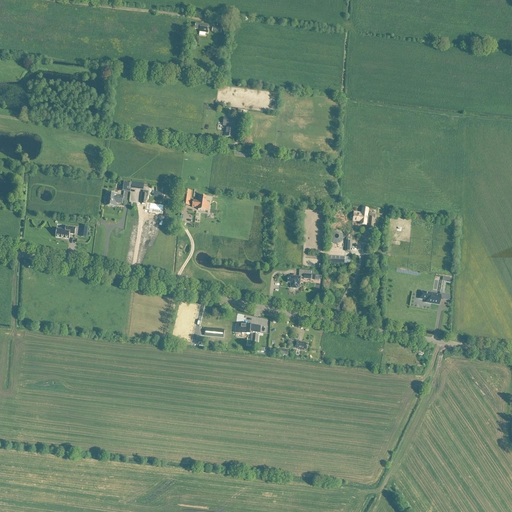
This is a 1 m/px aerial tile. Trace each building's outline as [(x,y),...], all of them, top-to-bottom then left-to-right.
[(208,34),(209,25),(200,24),(195,24),(194,30),(199,30),(199,33),(208,34)] [(223,54),(223,51),(218,50),(219,46),(217,46),(217,50),(213,50),(212,56),(221,57),(222,54),(223,54)] [(233,138),(235,120),(224,119),(223,126),(227,126),(226,131),(225,130),(225,135),(226,135),(226,137),(233,138)] [(131,184),(123,183),(122,186),(125,186),(124,192),(130,193),(131,184)] [(162,193),(159,193),(160,189),(156,189),(156,192),(154,192),(154,193),(155,194),(155,196),(162,197),(162,193)] [(184,191),(182,205),(189,206),(189,201),(190,199),(191,192),(185,191),(184,191)] [(123,205),(124,196),(123,196),(123,198),(116,196),(116,195),(117,195),(106,193),(106,194),(109,194),(108,197),(107,197),(106,203),(107,203),(107,206),(105,206),(115,208),(116,203),(118,204),(119,203),(122,204),(122,205),(123,205)] [(192,206),(192,208),(194,208),(194,207),(196,207),(196,208),(196,209),(198,209),(198,210),(198,211),(205,212),(205,211),(208,211),(209,203),(206,203),(206,202),(206,197),(200,197),(200,201),(199,201),(199,202),(193,201),(193,202),(192,206)] [(141,204),(141,209),(147,210),(147,209),(149,209),(149,212),(155,213),(155,214),(156,214),(156,213),(158,214),(158,213),(162,214),(163,210),(163,209),(163,205),(148,203),(148,200),(142,199),(142,203),(141,204)] [(350,218),(350,219),(350,220),(351,220),(351,221),(352,221),(353,221),(353,222),(362,223),(361,225),(366,225),(366,222),(369,223),(369,230),(373,230),(374,220),(375,220),(375,216),(369,215),(369,218),(367,218),(367,217),(368,209),(362,208),(361,216),(353,215),(352,215),(352,216),(351,216),(350,217),(350,218)] [(57,229),(55,238),(69,240),(70,235),(75,235),(76,229),(66,227),(65,231),(57,229)] [(343,235),(331,231),(328,241),(341,244),(343,235)] [(288,278),(287,283),(290,284),(290,285),(291,285),(290,289),(297,290),(299,290),(299,286),(300,286),(300,278),(299,278),(290,277),(290,279),(288,278)] [(421,293),(420,299),(426,300),(426,301),(431,302),(431,303),(439,305),(440,300),(443,300),(444,294),(440,293),(439,296),(421,293)] [(260,327),(236,324),(235,334),(251,335),(250,346),(256,346),(256,345),(257,345),(258,336),(256,336),(256,334),(259,334),(260,327)] [(289,341),(288,346),(294,348),(304,350),(306,350),(307,344),(305,344),(306,343),(302,342),(302,343),(300,342),(296,341),(295,343),(289,341)]
